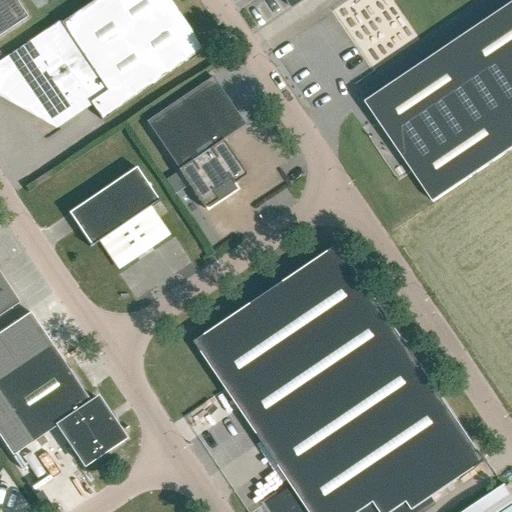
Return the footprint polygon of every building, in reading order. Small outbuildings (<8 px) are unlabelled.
[(0,0),(0,35),(26,18),(13,0),(0,0)] [(57,126),(90,104),(101,121),(204,51),(169,0),(94,0),(0,63),(0,91),(6,95),(25,82),(57,128),(58,127),(57,126)] [(511,149),(511,4),(366,103),(433,203),(511,149)] [(212,78),(145,123),(205,212),(236,191),(232,185),(246,176),(222,141),(244,126),(212,78)] [(157,200),(135,168),(68,213),(90,246),(88,247),(89,248),(101,240),(119,267),(166,235),(147,208),(159,201),(158,200),(157,200)] [(339,245),(195,343),(292,487),(266,504),(271,511),(359,511),(374,503),(379,511),(393,511),(407,503),(412,511),(486,462),(339,245)] [(2,281),(0,282),(0,312),(16,302),(2,281)] [(0,400),(30,444),(56,426),(83,466),(124,439),(96,398),(90,403),(49,343),(0,376),(0,400)] [(464,511),(500,511),(511,504),(511,495),(505,485),(464,511)]
